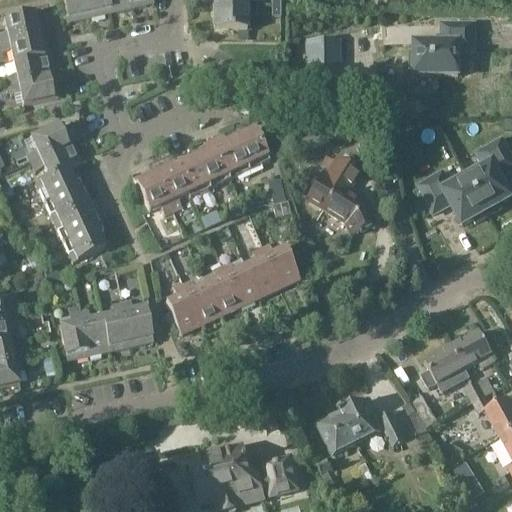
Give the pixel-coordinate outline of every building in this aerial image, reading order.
[(60,0),(66,26),(88,21),(83,0),(60,0)] [(83,0),(88,21),(109,17),(105,0),(83,0)] [(105,0),(109,17),(130,12),(127,0),(105,0)] [(127,0),(130,12),(152,7),(150,0),(127,0)] [(212,7),(212,34),(245,34),(245,7),(212,7)] [(271,19),(280,19),(280,8),(271,8),(271,19)] [(0,37),(0,46),(43,37),(38,15),(3,23),(6,36),(0,37)] [(441,40),(412,40),(412,78),(457,78),(457,54),(472,53),(473,27),(441,27),(441,40)] [(0,57),(10,55),(12,66),(48,58),(43,37),(0,46),(0,57)] [(338,96),(339,44),(304,44),(304,96),(338,96)] [(53,80),(48,58),(12,66),(15,79),(6,81),(7,90),(53,80)] [(58,102),(53,80),(7,90),(9,99),(19,97),(22,110),(58,102)] [(372,91),(377,92),(377,88),(397,92),(398,84),(374,80),(372,91)] [(372,122),(376,123),(393,125),(398,92),(397,92),(377,88),(377,92),(372,122)] [(392,135),(393,125),(376,123),(375,132),(392,135)] [(28,142),(34,153),(25,158),(26,161),(69,141),(62,127),(28,142)] [(331,139),(349,146),(353,134),(335,128),(331,139)] [(253,131),(238,138),(253,171),(269,164),(253,131)] [(238,179),(253,171),(238,138),(223,145),(238,179)] [(76,156),(69,141),(26,161),(34,176),(42,172),(76,156)] [(204,155),(208,153),(224,186),(238,179),(223,145),(221,141),(202,150),(204,155)] [(482,166),(464,176),(488,217),(501,210),(499,207),(510,200),(499,180),(511,172),(511,162),(500,141),(476,154),(482,166)] [(193,160),(209,193),(224,186),(208,153),(204,155),(193,160)] [(33,187),(36,193),(70,177),(68,173),(81,167),(76,156),(42,172),(47,181),(33,187)] [(193,160),(179,167),(194,200),(209,193),(193,160)] [(322,173),(303,204),(344,228),(349,240),(375,229),(366,208),(363,205),(365,201),(351,192),(361,176),(335,160),(325,175),(322,173)] [(177,201),(186,197),(189,202),(194,200),(179,167),(174,169),(171,163),(161,168),(177,201)] [(146,175),(162,208),(159,210),(163,219),(181,211),(177,202),(177,201),(161,168),(146,175)] [(441,174),(417,187),(434,217),(451,207),(462,228),(472,222),(474,225),(488,217),(464,176),(447,186),(441,174)] [(146,175),(131,182),(147,216),(159,210),(162,208),(146,175)] [(70,177),(36,193),(43,208),(77,192),(70,177)] [(7,184),(0,186),(0,190),(5,201),(13,197),(7,184)] [(81,202),(77,192),(43,208),(50,223),(89,205),(86,199),(81,202)] [(89,205),(50,223),(57,238),(91,222),(90,221),(95,219),(89,205)] [(286,205),(272,209),(275,222),(289,218),(286,205)] [(199,221),(204,232),(220,225),(220,224),(216,214),(199,221)] [(98,237),(91,222),(57,238),(64,253),(98,237)] [(39,234),(36,227),(26,231),(29,238),(39,234)] [(98,237),(64,253),(71,268),(105,252),(98,237)] [(259,251),(279,293),(299,284),(284,252),(274,257),(269,247),(260,251),(259,251)] [(255,265),(244,270),(259,302),(279,293),(259,251),(250,255),(255,265)] [(406,274),(399,257),(385,264),(392,280),(406,274)] [(26,261),(31,271),(37,269),(32,258),(26,261)] [(220,269),(240,311),(259,302),(244,270),(234,275),(230,265),(220,269)] [(45,284),(60,280),(57,267),(42,271),(45,284)] [(41,274),(38,268),(37,269),(31,271),(28,273),(31,279),(41,274)] [(216,283),(205,288),(220,321),(240,311),(220,269),(212,273),(216,283)] [(190,283),(181,287),(201,330),(220,321),(205,288),(194,294),(190,283)] [(177,301),(165,307),(180,339),(201,330),(181,287),(172,291),(177,301)] [(132,314),(130,304),(121,306),(131,351),(152,346),(145,311),(132,314)] [(0,306),(0,324),(13,322),(11,312),(2,314),(0,306)] [(110,356),(131,351),(121,306),(112,308),(114,318),(102,321),(110,356)] [(88,314),(79,316),(89,360),(110,356),(102,321),(90,323),(88,314)] [(69,318),(72,328),(59,331),(66,365),(89,360),(79,316),(69,318)] [(15,331),(13,322),(0,324),(0,346),(9,345),(6,333),(15,331)] [(479,335),(452,350),(464,372),(477,365),(481,372),(494,365),(490,358),(491,358),(479,335)] [(0,346),(0,368),(22,364),(20,354),(11,356),(9,345),(0,346)] [(434,400),(468,380),(451,350),(423,365),(430,376),(422,381),(434,400)] [(0,392),(18,388),(15,375),(24,373),(22,364),(0,368),(0,392)] [(486,380),(476,386),(477,386),(480,394),(483,400),(493,394),(486,380)] [(464,393),(468,401),(480,394),(477,386),(476,386),(464,393)] [(468,401),(472,407),(484,400),(483,400),(480,394),(468,401)] [(421,399),(410,406),(426,432),(437,425),(421,399)] [(478,418),(485,415),(499,441),(511,434),(511,410),(507,402),(490,411),(484,400),(472,407),(478,418)] [(338,416),(338,417),(354,449),(383,434),(392,452),(405,446),(410,457),(414,464),(424,458),(429,465),(441,458),(426,433),(427,432),(426,432),(410,406),(410,405),(392,416),(374,425),(363,403),(338,416)] [(354,449),(338,417),(315,428),(331,460),(354,449)] [(511,465),(511,469),(507,472),(511,481),(511,434),(499,441),(500,442),(511,465)] [(265,493),(262,481),(256,483),(248,478),(242,452),(205,461),(202,459),(196,460),(194,464),(190,465),(180,468),(185,489),(195,487),(200,509),(217,505),(218,511),(233,511),(236,511),(235,509),(259,503),(258,495),(265,493)] [(262,481),(265,493),(267,501),(295,495),(287,461),(259,468),(262,481)] [(338,485),(331,473),(325,461),(316,466),(322,477),(320,478),(327,490),(338,485)] [(449,470),(452,475),(460,470),(457,465),(449,470)] [(484,496),(475,482),(462,491),(471,504),(484,496)] [(509,489),(507,484),(480,499),(480,500),(469,507),(472,511),(486,511),(487,511),(483,504),(509,489)]
